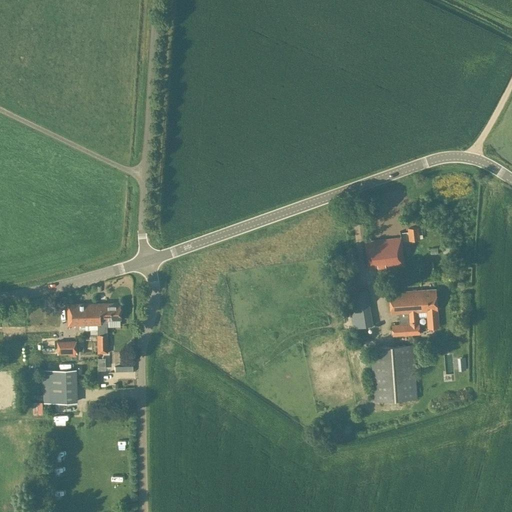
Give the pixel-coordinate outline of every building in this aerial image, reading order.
[(409,241),(412,240),(420,240),(419,227),(408,228),(408,230),(409,241)] [(401,237),(364,241),(369,270),(405,266),(403,250),(401,237)] [(367,290),(361,291),(356,261),(338,263),(342,294),(348,293),(353,327),(373,324),(367,290)] [(391,313),(399,312),(418,311),(427,311),(428,328),(439,327),(436,289),(421,290),(390,292),(391,313)] [(101,324),(97,324),(98,354),(108,353),(107,319),(121,319),(120,303),(101,304),(101,324)] [(101,324),(101,304),(68,304),(69,325),(97,324),(101,324)] [(418,311),(399,312),(400,324),(392,325),(393,335),(390,335),(390,346),(371,348),(375,401),(417,398),(413,345),(413,334),(420,334),(418,311)] [(77,341),(57,341),(58,355),(70,354),(70,357),(75,356),(75,354),(77,354),(77,341)] [(458,369),(466,369),(466,357),(458,357),(458,369)] [(76,403),(75,369),(42,371),(43,404),(76,403)] [(32,413),(42,413),(42,401),(32,402),(32,413)]
